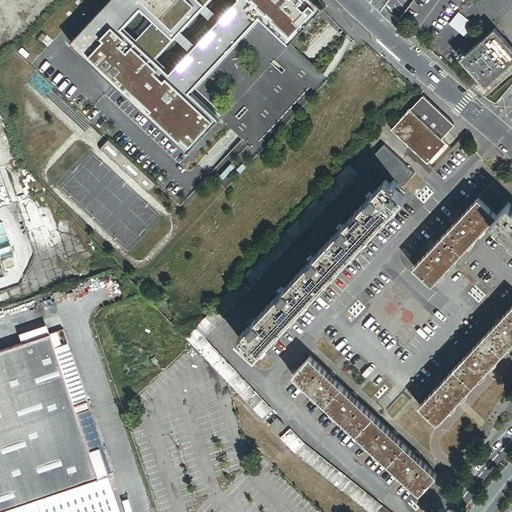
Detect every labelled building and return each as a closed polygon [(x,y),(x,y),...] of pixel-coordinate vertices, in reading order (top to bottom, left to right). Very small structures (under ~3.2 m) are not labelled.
[(289,43),(324,6),(317,0),(108,0),(70,41),(187,150),(217,118),(187,90),(258,15),(289,43)] [(375,0),(398,21),(414,0),(375,0)] [(476,27),(459,12),(449,24),(466,38),(476,27)] [(306,58),(289,43),(258,15),(187,90),(217,118),(234,133),(258,155),(329,77),(306,58)] [(486,85),(511,61),(511,48),(494,28),(462,58),(477,75),(486,85)] [(468,83),(485,97),(511,73),(511,61),(486,85),(477,75),(468,83)] [(440,138),(453,125),(421,95),(390,129),(427,163),(446,143),(440,138)] [(154,183),(107,139),(99,148),(147,191),(154,183)] [(384,181),(396,192),(413,173),(382,145),(365,163),(384,181)] [(356,175),(345,166),(244,274),(186,337),(185,338),(192,345),(227,382),(261,419),(270,410),(203,338),(356,175)] [(396,192),(384,181),(371,196),(367,200),(342,227),(338,231),(312,259),(308,263),(282,291),(278,295),(253,322),(249,327),(237,340),(255,356),(403,198),(396,192)] [(495,216),(508,202),(489,185),(476,198),(495,216)] [(490,221),(495,216),(476,198),(457,219),(453,224),(433,246),(429,250),(412,270),(431,287),(490,221)] [(511,205),(508,202),(495,216),(490,221),(511,240),(511,205)] [(511,306),(500,320),(496,324),(470,352),(466,356),(441,384),(437,388),(419,408),(437,424),(511,342),(511,306)] [(22,335),(25,344),(52,334),(49,325),(22,335)] [(64,347),(59,332),(52,334),(57,349),(64,347)] [(0,511),(2,511),(101,479),(92,451),(79,414),(77,406),(57,349),(52,334),(25,344),(0,352),(0,511)] [(324,374),(307,358),(290,376),(417,493),(434,475),(415,457),(410,454),(392,437),(388,433),(351,399),(347,395),(329,378),(324,374)] [(90,402),(77,406),(79,414),(92,410),(90,402)] [(276,417),(269,424),(276,432),(283,425),(276,417)] [(288,429),(279,438),(292,452),(302,443),(288,429)] [(387,511),(302,443),(292,452),(366,511),(387,511)] [(124,511),(103,448),(92,451),(101,479),(2,511),(124,511)]
